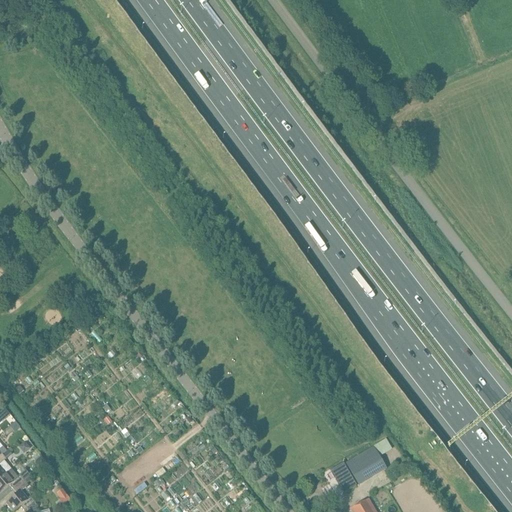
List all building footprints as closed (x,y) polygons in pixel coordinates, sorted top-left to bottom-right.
[(234,171),(231,174),(303,283),(311,278),(315,284),(320,281),(236,155),(227,161),(234,171)] [(108,417),(104,420),(108,426),(112,422),(108,417)] [(18,428),(15,424),(10,427),(14,432),(18,428)] [(374,448),(346,465),(354,478),(382,462),(379,458),(374,448)] [(0,479),(11,470),(4,462),(6,460),(2,455),(0,457),(0,479)] [(41,457),(35,462),(40,468),(46,463),(41,457)] [(343,464),(330,471),(343,494),(357,486),(345,466),(343,464)] [(13,490),(24,481),(30,476),(25,471),(19,476),(20,477),(18,478),(11,470),(0,479),(0,493),(10,486),(13,490)] [(12,511),(14,511),(20,507),(28,500),(21,492),(28,486),(24,481),(13,490),(17,495),(6,504),(12,511)] [(31,498),(28,500),(20,507),(24,511),(27,509),(28,511),(38,511),(36,505),(34,506),(33,504),(35,503),(31,498)] [(373,511),(368,501),(351,511),(373,511)]
